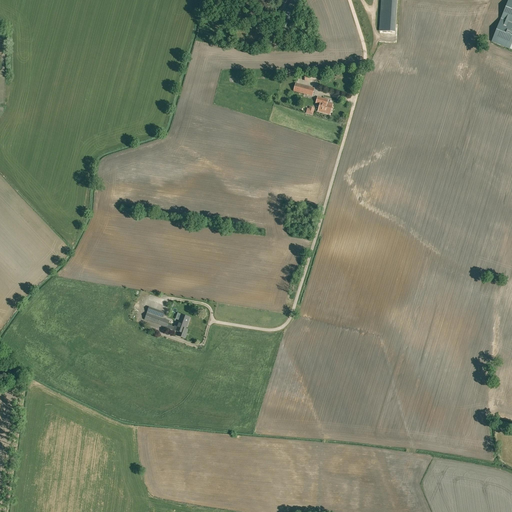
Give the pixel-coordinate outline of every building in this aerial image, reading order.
[(395,32),(396,0),(381,0),(380,31),(395,32)] [(511,0),(507,0),(491,41),(511,49),(511,0)] [(274,18),(277,6),(268,4),(265,15),(274,18)] [(495,78),(498,153),(511,153),(511,132),(511,134),(509,137),(506,136),(506,130),(507,129),(506,126),(505,125),(504,128),(504,130),(503,134),(501,80),(495,78)] [(293,91),(299,93),(312,96),(315,88),(303,85),(296,83),(295,83),(293,91)] [(330,114),(333,104),(327,103),(328,100),(318,97),(316,103),(320,104),(318,111),(330,114)] [(165,313),(149,307),(147,312),(163,318),(165,313)] [(147,313),(145,320),(167,328),(169,321),(163,318),(147,313)] [(188,322),(179,319),(177,326),(175,325),(174,327),(180,329),(181,327),(185,328),(186,326),(188,322)] [(174,327),(173,330),(179,332),(178,336),(184,338),(187,329),(181,327),(180,329),(174,327)]
